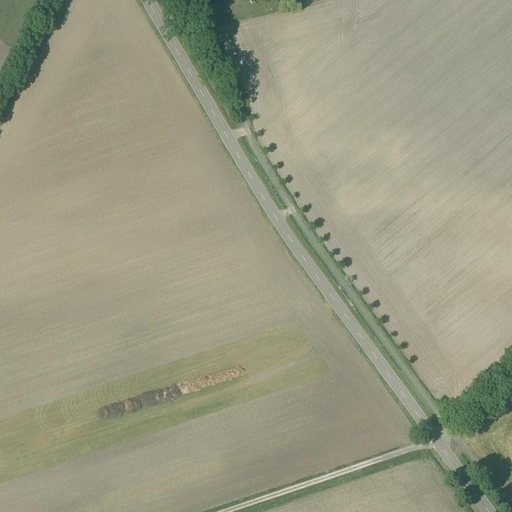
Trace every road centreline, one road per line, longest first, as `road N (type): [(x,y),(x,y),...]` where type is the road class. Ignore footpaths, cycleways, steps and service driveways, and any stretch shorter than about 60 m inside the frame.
road 1 (tertiary): [(487,511),(256,189),(146,0)]
road 2 (track): [(437,441),(231,511)]
